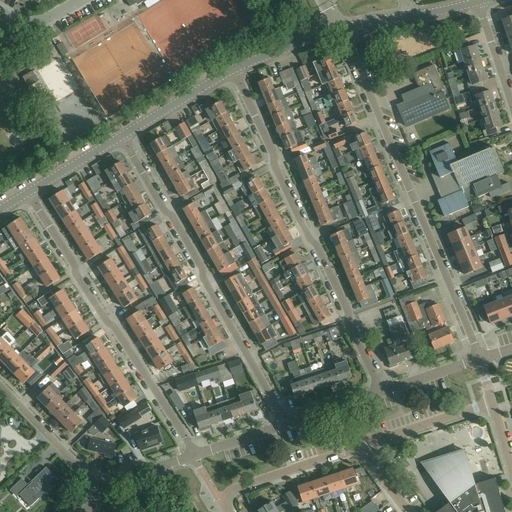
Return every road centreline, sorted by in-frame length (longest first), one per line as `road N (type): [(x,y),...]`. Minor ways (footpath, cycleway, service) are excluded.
road 1 (residential): [(340,29),(478,358)]
road 2 (residential): [(381,392),(233,69)]
road 3 (residential): [(121,136),(286,424)]
road 4 (residential): [(194,455),(27,192)]
road 5 (residential): [(0,386),(103,492)]
road 6 (residential): [(224,501),(236,488),(359,447)]
road 7 (residential): [(359,447),(492,402)]
road 8 (tertiary): [(121,136),(233,69)]
